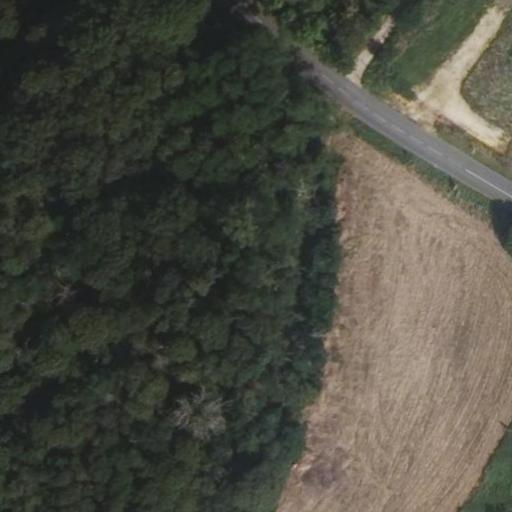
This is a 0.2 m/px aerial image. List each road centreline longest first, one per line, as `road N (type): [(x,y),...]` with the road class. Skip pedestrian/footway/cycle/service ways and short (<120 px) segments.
road 1 (track): [(221,511),(264,434),(280,383),(325,128),(341,88),(408,0)]
road 2 (secondary): [(511,196),(395,127),(235,0)]
